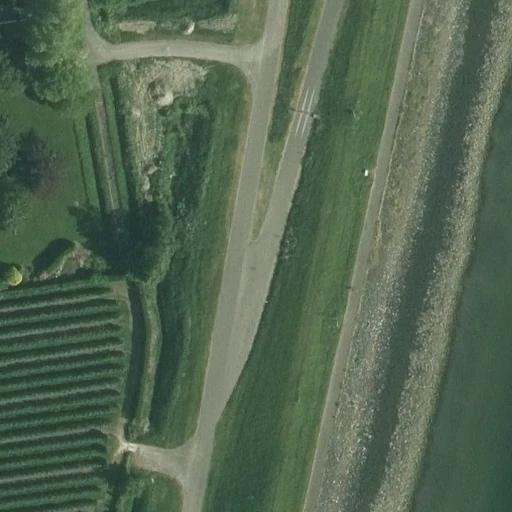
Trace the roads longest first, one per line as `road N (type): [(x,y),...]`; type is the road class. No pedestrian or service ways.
road 1 (unclassified): [(221,352),(248,307),(335,0)]
road 2 (unclassified): [(221,352),(267,63)]
road 3 (unclassified): [(124,257),(92,56)]
road 4 (unclassified): [(267,63),(183,49),(92,56)]
road 5 (unclassified): [(189,511),(221,352)]
